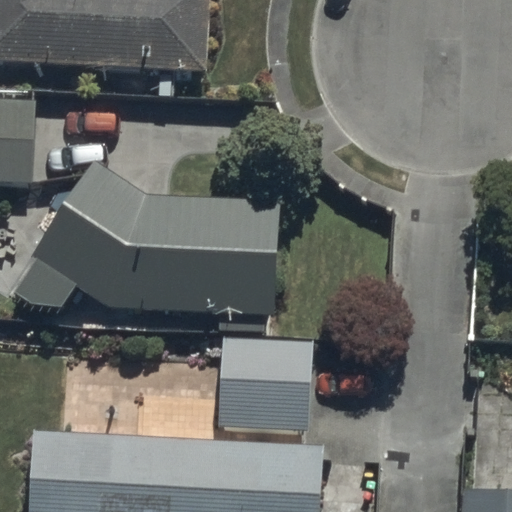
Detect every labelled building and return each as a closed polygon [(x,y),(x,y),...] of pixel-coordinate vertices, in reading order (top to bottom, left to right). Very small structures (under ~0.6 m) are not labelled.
[(0,0),(0,82),(211,92),(215,0),(0,0)] [(0,195),(37,196),(37,102),(0,102),(0,195)] [(153,215),(98,180),(17,313),(42,328),(66,331),(82,307),(111,327),(279,335),(285,222),(153,215)] [(311,354),(225,352),(226,419),(211,420),(211,429),(222,428),(222,445),(313,444),(311,354)] [(35,447),(33,511),(321,511),(324,464),(35,447)]
